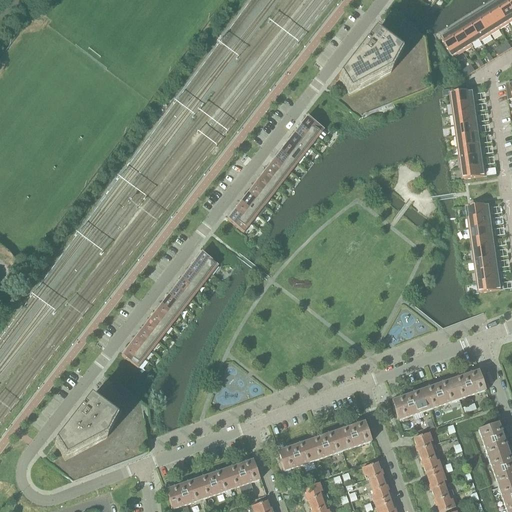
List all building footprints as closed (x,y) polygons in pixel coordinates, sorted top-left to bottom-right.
[(511,22),(511,9),(506,0),(505,0),(497,6),(509,24),(511,22)] [(509,24),(497,6),(488,11),(500,30),(509,24)] [(500,30),(488,11),(479,17),(491,36),(500,30)] [(491,36),(479,17),(470,23),(480,40),(481,40),(481,42),(491,36)] [(480,40),(470,23),(460,28),(471,46),(472,45),(480,40)] [(471,46),(460,28),(451,34),(463,53),(473,47),(472,45),(471,46)] [(340,79),(343,84),(349,94),(389,73),(399,54),(400,55),(401,54),(374,34),(367,43),(369,45),(368,47),(365,45),(338,80),(339,80),(340,79)] [(463,53),(451,34),(442,40),(453,59),(463,53)] [(454,105),(474,103),(476,102),(476,98),(473,99),(472,91),(453,94),(454,105)] [(475,109),(474,103),(454,105),(456,116),(475,113),(478,113),(477,109),(475,109)] [(476,120),(475,113),(456,116),(457,127),(477,124),(479,124),(479,120),(476,120)] [(307,118),(300,127),(314,138),(316,139),(323,131),(324,131),(307,118)] [(478,131),(477,124),(457,127),(459,137),(478,135),(481,134),(480,130),(478,131)] [(300,127),(293,135),(308,146),(314,138),(300,127)] [(293,135),(287,144),(301,155),(308,146),(293,135)] [(479,141),(478,135),(459,137),(460,148),(480,145),(482,145),(482,141),(479,141)] [(287,144),(280,152),(294,163),(301,155),(287,144)] [(481,152),(480,145),(460,148),(462,159),(481,156),(484,156),(483,152),(481,152)] [(280,152),(274,161),(288,172),(294,163),(280,152)] [(482,163),(481,156),(462,159),(463,170),(483,167),(485,166),(485,163),(482,163)] [(274,161),(267,169),(281,180),(288,172),(274,161)] [(484,174),(483,167),(463,170),(464,180),(487,177),(486,173),(484,174)] [(267,169),(260,178),(275,189),(281,180),(267,169)] [(260,178),(254,186),(268,197),(275,189),(260,178)] [(268,197),(254,186),(247,195),(261,206),(268,197)] [(247,195),(240,203),(255,214),(261,206),(247,195)] [(240,203),(234,212),(248,223),(255,214),(240,203)] [(470,219),(490,216),(492,216),(492,212),(489,212),(488,205),(468,208),(470,219)] [(248,223),(234,212),(227,221),(244,234),(244,233),(243,233),(250,224),(248,223)] [(491,223),(490,216),(470,219),(471,230),(491,227),(494,227),(493,223),(491,223)] [(492,234),(491,227),(471,230),(473,241),(493,238),(495,237),(495,233),(492,234)] [(494,244),(493,238),(473,241),(474,251),(494,248),(497,248),(496,244),(494,244)] [(495,255),(494,248),(474,251),(476,262),(496,259),(498,259),(498,255),(495,255)] [(201,254),(194,263),(209,274),(208,274),(210,275),(217,267),(218,267),(201,254)] [(497,266),(496,259),(476,262),(477,273),(497,270),(500,269),(499,265),(497,266)] [(194,263),(188,271),(202,282),(208,274),(209,274),(194,263)] [(498,277),(497,270),(477,273),(479,283),(499,281),(502,280),(501,276),(498,277)] [(188,271),(181,280),(195,291),(202,282),(188,271)] [(181,280),(174,288),(189,299),(195,291),(181,280)] [(500,287),(499,281),(479,283),(481,294),(503,291),(502,287),(500,287)] [(182,308),(189,299),(174,288),(168,297),(182,308)] [(168,297),(161,305),(175,316),(182,308),(168,297)] [(161,305),(155,314),(169,325),(175,316),(161,305)] [(155,314),(148,322),(162,333),(169,325),(155,314)] [(148,322),(141,331),(155,342),(162,333),(148,322)] [(141,331),(135,339),(149,350),(155,342),(141,331)] [(135,339),(128,348),(142,359),(143,358),(149,350),(135,339)] [(143,358),(142,359),(128,348),(121,356),(138,370),(138,369),(144,360),(143,358)] [(479,373),(450,383),(456,402),(485,392),(479,373)] [(450,383),(421,393),(427,412),(456,402),(450,383)] [(427,412),(421,393),(392,403),(398,422),(427,412)] [(84,412),(82,410),(55,445),(56,444),(66,459),(105,438),(115,419),(116,420),(117,419),(93,401),(84,412)] [(465,414),(476,410),(474,404),(463,408),(465,414)] [(364,423),(335,433),(342,452),(371,442),(364,423)] [(478,431),(488,460),(507,453),(498,424),(478,431)] [(452,426),(447,428),(449,436),(455,434),(452,426)] [(313,462),(342,452),(335,433),(306,443),(313,462)] [(416,452),(418,452),(430,447),(429,444),(431,443),(428,434),(414,440),(416,447),(415,447),(416,452)] [(458,442),(452,443),(456,455),(462,453),(458,442)] [(284,472),(313,462),(306,443),(277,453),(284,472)] [(418,452),(421,463),(434,458),(431,452),(436,450),(435,446),(430,447),(418,452)] [(498,488),(511,483),(511,466),(507,453),(488,460),(498,488)] [(427,479),(442,473),(438,461),(435,462),(434,458),(421,463),(420,463),(422,468),(423,467),(427,479)] [(231,491),(259,481),(260,481),(253,462),(224,472),(231,491)] [(381,476),(381,477),(382,476),(381,471),(379,472),(377,464),(362,469),(365,477),(367,477),(368,480),(381,476)] [(202,501),(231,491),(224,472),(195,482),(202,501)] [(445,482),(442,473),(427,479),(430,486),(428,487),(430,491),(431,491),(444,487),(442,483),(445,482)] [(344,484),(350,481),(347,474),(341,476),(344,484)] [(466,484),(472,482),(472,481),(469,474),(463,476),(466,484)] [(385,487),(381,477),(381,476),(368,480),(363,482),(364,487),(370,485),(372,492),(385,487)] [(336,487),(341,485),(342,484),(339,477),(333,479),(336,487)] [(202,501),(195,482),(166,492),(173,511),(202,501)] [(511,511),(511,483),(498,488),(506,511),(511,511)] [(307,502),(308,501),(321,497),(319,493),(321,492),(319,484),(304,489),(306,497),(305,497),(307,502)] [(386,487),(385,487),(372,492),(374,495),(371,496),(374,505),(389,500),(386,492),(388,491),(386,487)] [(431,491),(435,502),(447,498),(448,498),(454,496),(452,491),(446,493),(444,487),(431,491)] [(470,496),(472,503),(478,501),(476,494),(470,496)] [(308,501),(311,511),(312,511),(324,508),(321,497),(308,501)] [(449,501),(448,498),(447,498),(435,502),(434,502),(435,507),(437,506),(438,511),(444,511),(454,509),(451,501),(449,501)] [(394,511),(394,510),(393,511),(389,500),(374,505),(376,511),(394,511)] [(271,511),(271,509),(269,510),(267,502),(252,507),(253,511),(271,511)]
